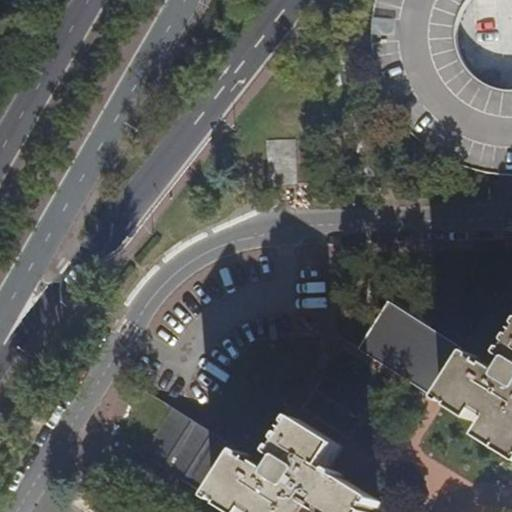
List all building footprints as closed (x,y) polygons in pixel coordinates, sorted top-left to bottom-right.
[(511,0),(380,0),(379,7),(377,19),(376,33),(376,47),(378,59),(381,76),(386,89),(391,100),(401,117),(415,133),(422,140),(435,150),(450,158),(458,163),(474,168),(488,172),(497,173),(511,174),(511,173),(511,0)] [(309,185),(323,185),(322,140),(267,141),(269,185),(309,185)] [(359,351),(434,399),(464,352),(389,305),(359,351)] [(305,411),(351,440),(390,377),(343,348),(305,411)] [(475,359),(445,406),(450,410),(453,406),(459,409),(460,408),(480,421),(484,416),(495,423),(487,436),(507,449),(504,456),(511,460),(511,354),(510,353),(505,360),(511,364),(511,370),(506,380),(492,371),(489,374),(479,368),(481,364),(475,359)] [(460,408),(459,409),(456,414),(476,427),(480,421),(460,408)] [(236,449),(174,409),(144,455),(206,496),(236,449)] [(325,468),(339,447),(299,421),(296,427),(300,430),(294,438),(290,436),(285,444),(289,447),(285,451),(281,450),(277,456),(286,462),(277,475),(264,467),(262,471),(250,464),(252,460),(247,456),(216,502),(222,507),(225,503),(229,506),(232,503),(245,511),(373,511),(375,510),(377,511),(381,506),(343,481),(346,477),(337,472),(335,475),(332,472),(325,468)] [(507,449),(487,436),(483,442),(504,456),(507,449)] [(344,453),(339,447),(325,468),(332,472),(344,453)] [(245,511),(232,503),(229,506),(228,511),(245,511)]
